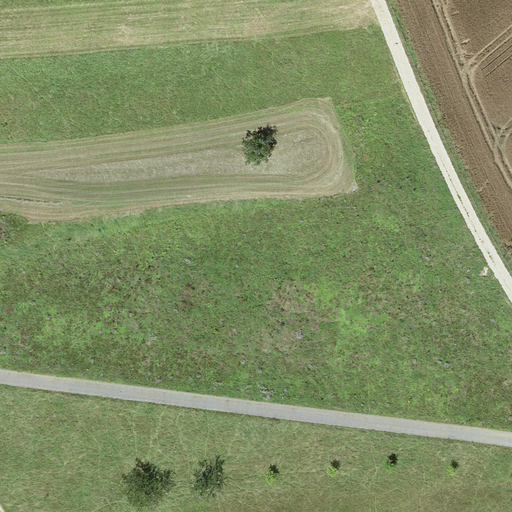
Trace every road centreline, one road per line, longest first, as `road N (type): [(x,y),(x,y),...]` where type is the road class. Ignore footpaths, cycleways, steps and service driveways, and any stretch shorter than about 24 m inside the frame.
road 1 (track): [(0,376),(511,440)]
road 2 (track): [(371,0),(511,269)]
